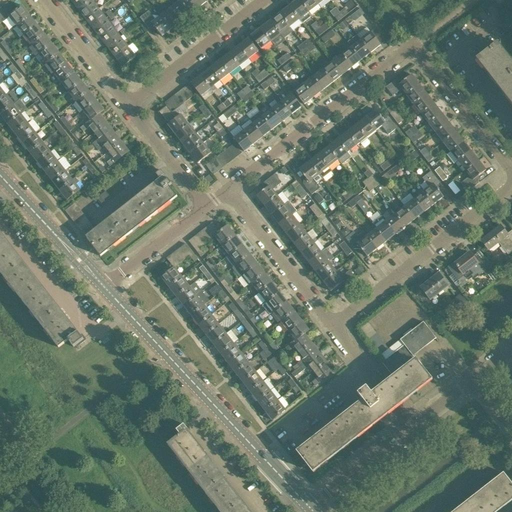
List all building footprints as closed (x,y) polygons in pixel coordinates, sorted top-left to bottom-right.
[(71,0),(78,10),(90,0),(71,0)] [(90,0),(78,10),(85,19),(99,9),(91,0),(90,0)] [(190,14),(200,7),(194,0),(181,0),(180,1),(190,14)] [(299,20),(308,12),(298,0),(297,0),(289,7),(299,20)] [(298,0),(308,12),(318,5),(313,0),(298,0)] [(181,22),(190,14),(180,1),(170,9),(181,22)] [(7,3),(2,7),(10,16),(15,12),(7,3)] [(10,16),(9,17),(16,26),(30,16),(22,6),(15,12),(10,16)] [(0,13),(5,20),(9,17),(10,16),(2,7),(0,8),(0,13)] [(290,27),(299,20),(289,7),(280,14),(290,27)] [(85,19),(93,29),(106,19),(99,9),(85,19)] [(171,29),(181,22),(170,9),(161,16),(171,29)] [(339,13),(343,17),(348,13),(344,9),(339,13)] [(162,36),(171,29),(161,16),(159,17),(152,16),(148,11),(140,18),(148,29),(153,25),(162,36)] [(334,17),(338,22),(343,17),(339,13),(334,17)] [(280,34),(290,27),(280,14),(270,21),(280,34)] [(37,25),(30,16),(16,26),(24,36),(37,25)] [(345,20),(349,25),(354,21),(350,16),(345,20)] [(93,29),(100,38),(113,28),(106,19),(93,29)] [(345,20),(340,24),(343,29),(349,25),(345,20)] [(270,42),(280,34),(270,21),(260,29),(270,42)] [(326,23),(320,28),(324,32),(329,28),(326,23)] [(31,45),(44,35),(37,25),(24,36),(31,45)] [(100,38),(107,48),(121,37),(113,28),(100,38)] [(319,36),(324,32),(320,28),(315,32),(319,36)] [(261,49),(270,42),(260,29),(251,36),(261,49)] [(375,29),(370,33),(380,46),(385,42),(375,29)] [(326,35),(329,40),(335,35),(331,31),(326,35)] [(360,40),(370,53),(380,46),(370,32),(360,40)] [(52,44),(44,35),(31,45),(39,55),(52,44)] [(326,35),(321,39),(324,44),(329,40),(326,35)] [(128,47),(121,37),(107,48),(115,57),(128,47)] [(248,59),(258,52),(248,38),(238,46),(248,59)] [(306,48),(311,44),(307,39),(302,43),(306,48)] [(361,61),(370,53),(360,40),(351,47),(361,61)] [(5,50),(9,47),(4,41),(0,43),(5,50)] [(297,48),(300,51),(301,52),(306,48),(302,43),(297,48)] [(46,64),(59,54),(52,44),(39,55),(42,60),(40,62),(43,66),(46,64)] [(311,44),(306,48),(310,53),(315,49),(311,44)] [(511,63),(499,46),(497,47),(495,45),(476,60),(511,106),(511,63)] [(239,66),(248,59),(238,46),(229,53),(239,66)] [(14,54),(9,47),(5,50),(11,56),(14,54)] [(128,47),(115,57),(122,67),(136,57),(128,47)] [(351,68),(361,61),(351,47),(341,55),(351,68)] [(306,48),(301,52),(304,57),(310,53),(306,48)] [(149,49),(144,53),(148,57),(153,53),(149,49)] [(229,74),(239,66),(229,53),(219,61),(229,74)] [(282,57),(286,62),(291,58),(288,53),(282,57)] [(67,63),(59,54),(46,64),(53,74),(67,63)] [(342,75),(351,68),(341,55),(332,62),(342,75)] [(277,61),(281,66),(286,62),(282,57),(277,61)] [(20,69),(24,66),(19,60),(15,62),(20,69)] [(288,64),(292,69),(297,65),(293,60),(288,64)] [(220,81),(229,74),(219,61),(210,68),(220,81)] [(322,69),(332,83),(342,75),(332,62),(322,69)] [(61,83),(74,73),(67,63),(53,74),(61,83)] [(288,64),(283,68),(286,73),(292,69),(288,64)] [(17,71),(12,65),(8,68),(14,74),(17,71)] [(29,73),(24,66),(20,69),(25,75),(29,73)] [(210,89),(220,81),(210,68),(200,75),(210,89)] [(323,90),(332,83),(322,69),(313,77),(323,90)] [(260,74),(263,79),(269,75),(265,70),(260,74)] [(17,71),(14,74),(19,80),(22,78),(17,71)] [(82,82),(74,73),(61,83),(68,92),(82,82)] [(255,78),(258,83),(263,79),(260,74),(255,78)] [(214,93),(210,89),(200,75),(190,83),(204,101),(214,93)] [(406,95),(419,85),(411,75),(400,84),(396,79),(386,87),(393,96),(401,89),(406,95)] [(265,82),(269,87),(275,82),(271,77),(265,82)] [(303,84),(313,97),(323,90),(313,77),(303,84)] [(35,88),(38,85),(33,79),(30,81),(35,88)] [(76,102),(89,91),(82,82),(68,92),(76,102)] [(265,82),(260,85),(264,90),(269,87),(265,82)] [(23,87),(28,93),(32,90),(27,84),(23,87)] [(304,105),(313,97),(303,84),(294,92),(304,105)] [(43,92),(38,85),(35,88),(40,94),(43,92)] [(183,88),(191,98),(195,94),(188,85),(183,88)] [(419,85),(406,95),(413,105),(426,94),(419,85)] [(245,95),(251,91),(247,86),(242,91),(245,95)] [(186,102),(191,98),(183,88),(179,92),(186,102)] [(37,97),(32,90),(28,93),(33,100),(37,97)] [(96,101),(89,91),(76,102),(83,111),(96,101)] [(237,94),(240,98),(241,99),(245,95),(242,91),(237,94)] [(245,95),(249,100),(255,96),(251,91),(245,95)] [(174,96),(181,105),(186,102),(179,92),(174,96)] [(376,96),(380,101),(384,97),(380,92),(376,96)] [(281,102),(291,115),(301,107),(291,94),(281,101),(281,102)] [(426,94),(413,105),(420,114),(434,104),(426,94)] [(0,115),(14,104),(6,95),(0,99),(0,115)] [(245,95),(241,99),(244,104),(249,100),(245,95)] [(176,109),(181,105),(174,96),(169,100),(176,109)] [(227,100),(231,104),(235,101),(232,96),(227,100)] [(272,109),(282,122),(291,115),(281,102),(281,101),(278,97),(274,100),(268,104),(272,109)] [(50,107),(53,104),(48,98),(45,100),(50,107)] [(172,112),(175,110),(176,109),(169,100),(164,103),(167,106),(172,112)] [(222,104),(226,108),(231,104),(227,100),(222,104)] [(83,111),(90,120),(90,121),(99,114),(100,114),(104,111),(96,101),(83,111)] [(47,109),(42,103),(38,105),(43,112),(47,109)] [(21,114),(14,104),(0,115),(7,125),(21,114)] [(58,110),(53,104),(50,107),(55,113),(58,110)] [(207,110),(203,104),(198,108),(202,113),(207,110)] [(217,108),(221,113),(226,108),(222,104),(217,108)] [(434,104),(420,114),(428,123),(441,113),(434,104)] [(172,112),(167,106),(159,112),(168,124),(180,115),(175,110),(172,112)] [(228,111),(232,116),(237,112),(233,107),(228,111)] [(47,109),(43,112),(48,118),(52,116),(47,109)] [(262,116),(272,129),(282,122),(272,109),(262,116)] [(211,115),(207,110),(202,113),(207,119),(211,115)] [(365,118),(375,131),(381,126),(388,135),(397,128),(388,117),(384,121),(375,110),(365,118)] [(394,119),(399,116),(395,110),(390,114),(394,119)] [(228,111),(223,115),(226,120),(232,116),(228,111)] [(441,113),(428,123),(435,133),(448,123),(441,113)] [(15,134),(28,123),(21,114),(7,125),(15,134)] [(94,133),(106,123),(100,114),(99,114),(90,121),(90,120),(80,128),(83,132),(90,127),(94,133)] [(175,134),(188,124),(181,115),(180,116),(180,115),(168,124),(169,124),(167,125),(175,134)] [(65,126),(68,123),(63,116),(60,119),(65,126)] [(253,124),(263,137),(272,129),(262,116),(253,124)] [(403,121),(399,116),(394,119),(398,125),(403,121)] [(356,125),(366,138),(375,131),(365,118),(356,125)] [(61,128),(56,122),(53,124),(58,131),(61,128)] [(36,133),(28,123),(15,134),(22,144),(36,133)] [(73,129),(68,123),(65,126),(70,132),(73,129)] [(114,132),(106,123),(94,133),(99,139),(92,144),(95,147),(114,132)] [(222,129),(218,123),(213,127),(217,132),(222,129)] [(448,123),(435,133),(443,142),(456,132),(448,123)] [(196,134),(188,124),(175,134),(182,144),(196,134)] [(243,131),(253,144),(263,137),(253,124),(243,131)] [(357,145),(366,138),(356,125),(346,132),(357,145)] [(61,128),(58,131),(63,137),(66,134),(61,128)] [(222,129),(217,132),(221,138),(226,134),(222,129)] [(409,138),(414,135),(410,130),(405,133),(409,138)] [(234,138),(244,152),(253,144),(243,131),(234,138)] [(109,152),(121,142),(114,132),(95,147),(98,151),(104,146),(109,152)] [(337,140),(347,153),(357,145),(346,132),(337,140)] [(456,132),(443,142),(450,152),(463,141),(456,132)] [(30,153),(43,142),(36,133),(22,144),(30,153)] [(196,134),(182,144),(190,154),(203,143),(196,134)] [(414,135),(409,138),(413,144),(418,140),(414,135)] [(73,150),(76,147),(71,140),(67,143),(73,150)] [(327,147),(338,160),(347,153),(337,140),(327,147)] [(463,141),(450,152),(457,161),(471,151),(463,141)] [(51,151),(43,142),(30,153),(37,162),(51,151)] [(129,151),(121,142),(109,152),(113,158),(107,163),(110,166),(129,151)] [(211,153),(203,143),(190,154),(197,163),(211,153)] [(228,149),(236,158),(241,154),(234,144),(228,149)] [(81,153),(76,147),(73,150),(78,156),(81,153)] [(318,154),(328,168),(338,160),(327,147),(318,154)] [(424,148),(419,152),(423,157),(428,154),(424,148)] [(224,152),(231,161),(236,158),(228,149),(224,152)] [(44,172),(58,161),(51,151),(37,162),(44,172)] [(419,156),(415,151),(409,156),(413,161),(419,156)] [(471,151),(457,161),(465,171),(478,160),(471,151)] [(219,155),(227,165),(231,161),(224,152),(219,155)] [(331,172),(328,168),(318,154),(308,162),(319,175),(322,179),(331,172)] [(432,159),(428,154),(423,157),(428,163),(432,159)] [(215,159),(222,168),(227,165),(219,155),(215,159)] [(385,163),(389,167),(394,163),(390,158),(385,163)] [(91,166),(86,159),(82,162),(88,169),(91,166)] [(211,162),(218,172),(222,168),(215,159),(211,162)] [(478,160),(465,171),(469,177),(461,183),(467,192),(478,184),(474,179),(486,170),(478,160)] [(65,171),(58,161),(44,172),(52,181),(65,171)] [(206,166),(213,175),(218,172),(211,162),(206,166)] [(319,175),(308,162),(299,169),(307,180),(303,184),(311,195),(320,188),(313,180),(319,175)] [(380,167),(384,171),(389,167),(385,163),(380,167)] [(91,166),(88,169),(92,175),(96,172),(91,166)] [(391,170),(394,174),(400,170),(396,166),(391,170)] [(438,176),(443,172),(439,167),(434,171),(438,176)] [(391,170),(385,174),(389,179),(394,174),(391,170)] [(65,171),(52,181),(59,191),(69,183),(73,180),(65,171)] [(161,171),(156,175),(161,182),(97,232),(87,239),(101,257),(177,197),(169,186),(171,184),(161,171)] [(429,187),(423,192),(433,205),(443,197),(434,186),(439,182),(431,172),(422,178),(429,187)] [(447,178),(443,172),(438,176),(442,182),(447,178)] [(281,183),(274,174),(264,183),(267,188),(256,196),(264,206),(277,196),(273,190),(281,183)] [(371,183),(376,179),(372,174),(367,179),(371,183)] [(214,180),(209,175),(205,178),(209,184),(214,180)] [(362,183),(365,186),(366,187),(371,183),(367,179),(362,183)] [(371,183),(375,188),(380,184),(376,179),(371,183)] [(81,190),(73,180),(69,183),(59,191),(67,201),(81,190)] [(371,183),(366,187),(369,192),(375,188),(371,183)] [(299,194),(304,190),(299,185),(294,189),(299,194)] [(351,197),(356,193),(353,188),(347,192),(351,197)] [(307,195),(304,190),(299,194),(303,199),(307,195)] [(105,192),(96,199),(101,205),(110,198),(105,192)] [(346,201),(351,197),(347,192),(342,196),(346,201)] [(433,205),(423,192),(414,199),(424,212),(433,205)] [(324,201),(318,194),(314,197),(319,204),(324,201)] [(400,201),(404,206),(414,220),(424,212),(414,199),(410,194),(400,201)] [(362,200),(358,195),(353,199),(357,204),(362,200)] [(277,196),(264,206),(271,216),(284,205),(277,196)] [(353,199),(348,203),(351,208),(357,204),(353,199)] [(360,208),(365,204),(362,200),(357,204),(360,208)] [(65,211),(69,216),(78,208),(75,203),(65,211)] [(318,209),(314,204),(310,208),(313,213),(318,209)] [(284,205),(271,216),(279,225),(292,215),(284,205)] [(414,220),(404,206),(395,214),(405,227),(414,220)] [(69,216),(72,220),(82,213),(78,208),(69,216)] [(318,209),(313,213),(318,218),(322,215),(318,209)] [(72,220),(76,225),(86,217),(82,213),(72,220)] [(385,221),(395,234),(405,227),(395,214),(385,221)] [(292,215),(279,225),(286,235),(299,224),(292,215)] [(376,229),(386,242),(395,234),(385,221),(381,216),(372,223),(376,228),(376,229)] [(76,225),(80,230),(90,222),(86,217),(76,225)] [(325,218),(321,222),(324,227),(329,223),(325,218)] [(337,220),(334,223),(338,228),(342,226),(337,220)] [(80,230),(83,235),(93,227),(90,222),(80,230)] [(207,226),(215,236),(219,232),(212,223),(207,226)] [(333,228),(329,223),(324,227),(328,232),(333,228)] [(299,224),(286,235),(293,244),(306,234),(299,224)] [(214,236),(215,236),(207,226),(202,230),(210,240),(214,236)] [(227,226),(219,232),(215,236),(214,236),(222,246),(235,235),(227,226)] [(511,242),(507,236),(508,235),(500,226),(481,241),(488,250),(498,243),(508,255),(511,251),(511,242)] [(83,235),(87,239),(97,232),(93,227),(83,235)] [(333,228),(328,232),(332,237),(337,234),(333,228)] [(386,242),(376,229),(366,236),(377,249),(386,242)] [(202,230),(198,234),(205,243),(210,240),(202,230)] [(345,239),(354,249),(358,246),(367,257),(377,249),(366,236),(360,241),(354,232),(345,239)] [(201,247),(205,243),(198,234),(193,238),(201,247)] [(306,234),(293,244),(301,253),(314,243),(306,234)] [(242,245),(235,235),(222,246),(229,255),(242,245)] [(0,272),(59,348),(68,340),(74,347),(84,339),(78,332),(75,334),(0,237),(0,272)] [(196,251),(199,248),(201,247),(193,238),(188,241),(196,251)] [(343,251),(348,247),(344,242),(339,246),(343,251)] [(314,243),(301,253),(308,263),(321,253),(314,243)] [(188,257),(189,256),(193,253),(185,244),(180,248),(188,257)] [(236,265),(250,254),(242,245),(229,255),(225,258),(233,267),(236,265)] [(352,252),(348,247),(343,251),(347,256),(352,252)] [(183,261),(188,257),(180,248),(176,251),(183,261)] [(204,254),(199,248),(196,251),(201,257),(204,254)] [(176,251),(171,255),(178,265),(183,261),(176,251)] [(198,259),(193,253),(189,256),(194,262),(198,259)] [(321,253),(308,263),(315,272),(329,262),(321,253)] [(458,280),(464,275),(467,279),(471,276),(472,278),(477,274),(479,276),(482,274),(481,273),(483,272),(486,276),(494,270),(486,260),(478,266),(477,264),(477,263),(469,253),(456,263),(455,262),(447,267),(458,280)] [(257,264),(250,254),(236,265),(244,274),(257,264)] [(175,267),(178,265),(171,255),(166,259),(173,268),(174,267),(175,267)] [(205,263),(211,270),(214,267),(209,260),(205,263)] [(329,262),(315,272),(323,282),(336,272),(329,262)] [(248,286),(251,284),(265,273),(257,264),(244,274),(241,276),(248,286)] [(204,275),(207,272),(202,265),(199,268),(204,275)] [(354,271),(358,277),(365,271),(361,266),(354,271)] [(168,287),(182,277),(175,267),(174,267),(173,268),(161,278),(168,287)] [(219,273),(214,267),(211,270),(215,276),(219,273)] [(336,272),(323,282),(330,292),(338,286),(345,288),(356,279),(349,271),(341,278),(336,272)] [(212,278),(207,272),(204,275),(209,281),(212,278)] [(272,283),(265,273),(251,284),(258,293),(272,283)] [(430,300),(443,290),(448,286),(438,273),(420,287),(430,300)] [(189,286),(182,277),(168,287),(176,297),(189,286)] [(225,289),(229,286),(223,279),(220,282),(225,289)] [(258,293),(266,303),(279,292),(272,283),(258,293)] [(222,291),(217,284),(214,287),(219,294),(222,291)] [(189,286),(176,297),(183,306),(197,296),(189,286)] [(233,292),(229,286),(225,289),(230,295),(233,292)] [(227,297),(222,291),(219,294),(223,300),(227,297)] [(287,301),(279,292),(266,303),(273,312),(287,301)] [(204,305),(197,296),(183,306),(190,316),(204,305)] [(240,307),(244,305),(238,298),(235,301),(240,307)] [(448,304),(455,312),(462,306),(456,298),(448,304)] [(273,312),(281,321),(294,311),(287,301),(273,312)] [(237,310),(232,303),(228,306),(233,313),(237,310)] [(198,325),(211,315),(204,305),(190,316),(198,325)] [(248,311),(244,305),(240,307),(245,313),(248,311)] [(237,310),(233,313),(238,319),(242,316),(237,310)] [(301,320),(294,311),(281,321),(288,331),(301,320)] [(219,324),(211,315),(198,325),(205,335),(219,324)] [(255,326),(258,324),(253,317),(250,320),(255,326)] [(288,331),(295,340),(304,333),(304,334),(309,330),(301,320),(288,331)] [(252,329),(247,322),(243,325),(248,332),(252,329)] [(377,388),(371,393),(366,387),(357,393),(362,399),(296,451),(313,473),(394,409),(432,380),(413,356),(435,338),(423,322),(400,340),(404,345),(381,362),(392,376),(377,388)] [(212,344),(226,334),(219,324),(205,335),(212,344)] [(263,330),(258,324),(255,326),(259,332),(263,330)] [(252,329),(248,332),(253,338),(256,335),(252,329)] [(312,343),(304,334),(304,333),(295,340),(285,348),(288,352),(294,346),(299,353),(312,343)] [(234,343),(226,334),(212,344),(220,354),(234,343)] [(270,345),(273,343),(268,336),(265,339),(270,345)] [(266,348),(261,341),(258,344),(263,351),(266,348)] [(227,363),(241,352),(234,343),(220,354),(227,363)] [(278,349),(273,343),(270,345),(274,351),(278,349)] [(319,352),(312,343),(299,353),(304,358),(297,363),(300,367),(319,352)] [(266,348),(263,351),(268,357),(271,354),(266,348)] [(248,362),(241,352),(227,363),(235,373),(248,362)] [(309,365),(314,371),(326,362),(319,352),(300,367),(303,370),(309,365)] [(278,369),(281,367),(276,360),(269,366),(274,373),(278,369)] [(242,382),(256,371),(248,362),(235,373),(242,382)] [(334,371),(326,362),(314,371),(318,377),(312,382),(315,386),(334,371)] [(281,367),(278,369),(282,375),(282,376),(286,373),(281,367)] [(263,381),(256,371),(242,382),(249,392),(263,381)] [(296,386),(291,379),(288,382),(292,388),(296,386)] [(257,401),(270,390),(263,381),(249,392),(257,401)] [(354,393),(361,387),(357,383),(350,388),(354,393)] [(296,386),(292,388),(297,395),(301,392),(296,386)] [(278,400),(270,390),(257,401),(264,410),(278,400)] [(278,400),(264,410),(272,420),(285,410),(278,400)] [(247,511),(223,481),(185,431),(187,429),(184,425),(176,430),(180,434),(167,444),(219,511),(247,511)] [(496,511),(511,500),(511,484),(503,473),(452,511),(496,511)]
